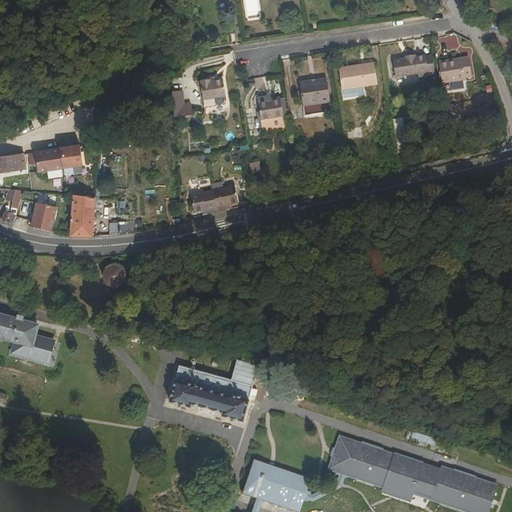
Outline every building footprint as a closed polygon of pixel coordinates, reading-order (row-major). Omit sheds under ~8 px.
[(429,68),(426,51),(418,53),(417,50),(405,53),(405,55),(394,57),(397,74),(429,68)] [(374,60),(339,66),(342,87),(378,82),(374,60)] [(450,63),(449,60),(439,62),(443,82),(465,79),(464,77),(472,76),(469,60),(450,63)] [(326,76),(299,81),(305,114),(333,109),(326,76)] [(210,81),(209,78),(199,80),(203,99),(226,95),(223,79),(210,81)] [(183,90),(172,91),(174,116),(193,115),(192,103),(184,103),(183,90)] [(292,126),(290,115),(284,116),(281,97),(267,99),(267,102),(259,104),(260,113),(263,131),(292,126)] [(448,113),(447,104),(439,105),(440,114),(448,113)] [(81,146),(60,150),(64,168),(84,165),(81,146)] [(64,168),(60,150),(35,154),(38,173),(64,168)] [(24,169),(23,156),(6,158),(7,170),(24,169)] [(220,210),(228,208),(227,204),(232,203),(239,201),(235,184),(215,189),(220,210)] [(4,199),(18,200),(18,189),(7,188),(4,188),(4,199)] [(220,210),(215,189),(192,194),(195,211),(201,209),(206,208),(208,213),(220,210)] [(69,235),(89,236),(91,195),(72,194),(69,235)] [(124,211),(124,197),(116,196),(115,210),(124,211)] [(56,206),(37,201),(31,226),(50,231),(56,206)] [(4,218),(11,221),(14,213),(7,210),(4,218)] [(115,233),(124,231),(124,218),(115,218),(115,233)] [(119,267),(115,265),(111,266),(107,267),(104,270),(102,274),(101,278),(102,282),(103,286),(106,289),(110,291),(114,291),(119,290),(122,288),(125,285),(127,281),(127,277),(125,272),(123,269),(119,267)] [(40,324),(0,312),(0,339),(14,343),(11,353),(49,364),(55,340),(37,335),(40,324)] [(169,401),(190,407),(191,403),(222,412),(221,416),(241,422),(252,386),(255,365),(237,360),(231,380),(179,366),(169,401)] [(336,437),(329,462),(338,465),(355,471),(362,445),(336,437)] [(478,511),(487,511),(497,483),(439,466),(438,471),(420,466),(421,463),(402,457),(402,458),(362,445),(355,471),(413,491),(423,494),(424,491),(431,493),(430,496),(478,511)] [(262,500),(298,511),(299,511),(303,500),(306,493),(311,477),(253,459),(242,494),(255,498),(262,500)] [(338,465),(329,462),(327,466),(353,474),(392,487),(412,494),(413,491),(355,471),(338,465)] [(353,474),(327,466),(326,471),(335,474),(336,474),(337,474),(343,476),(345,477),(352,479),(353,474)] [(308,494),(306,493),(303,500),(308,502),(314,501),(339,489),(343,476),(337,474),(334,485),(310,497),(308,496),(308,494)] [(392,487),(353,474),(352,479),(385,490),(385,491),(410,499),(412,494),(392,487)] [(468,511),(478,511),(430,496),(429,500),(466,511),(468,511)] [(258,511),(262,500),(255,498),(251,511),(258,511)]
